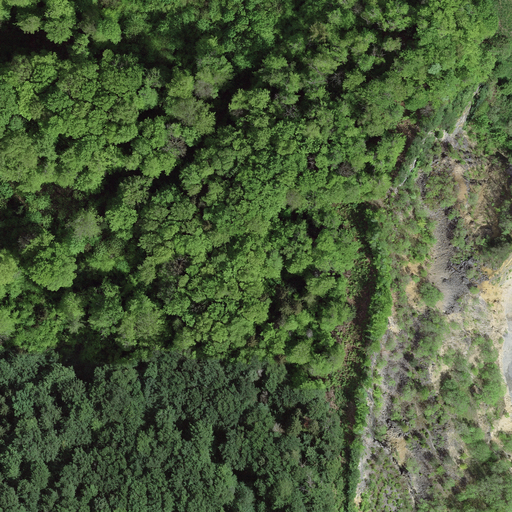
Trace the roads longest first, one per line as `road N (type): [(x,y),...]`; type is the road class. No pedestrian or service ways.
road 1 (track): [(0,298),(70,287),(361,196),(385,212),(401,331)]
road 2 (track): [(37,293),(123,225),(313,0)]
